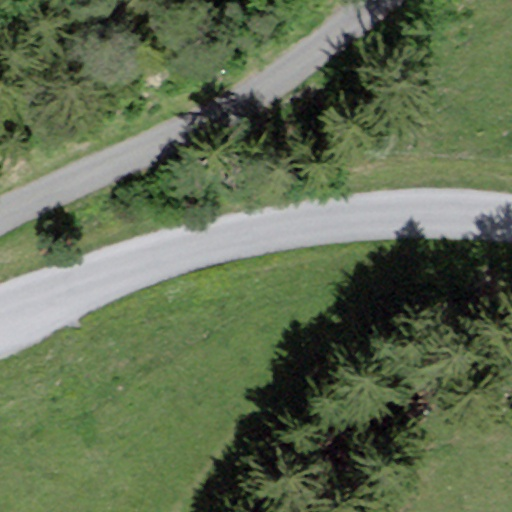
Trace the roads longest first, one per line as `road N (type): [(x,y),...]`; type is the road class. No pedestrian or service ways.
road 1 (unclassified): [(0,321),(336,226),(398,216),(511,224)]
road 2 (track): [(397,0),(294,83),(181,153),(0,219)]
